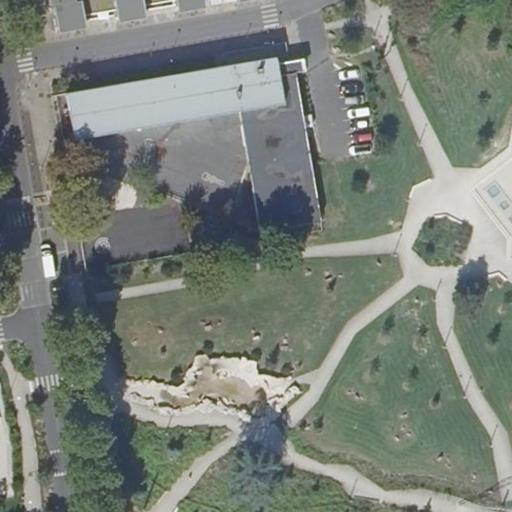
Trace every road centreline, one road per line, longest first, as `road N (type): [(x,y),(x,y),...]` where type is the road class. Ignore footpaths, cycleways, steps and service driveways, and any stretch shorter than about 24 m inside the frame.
road 1 (residential): [(315,0),(270,16),(2,63)]
road 2 (residential): [(2,63),(39,321)]
road 3 (residential): [(39,321),(74,511)]
